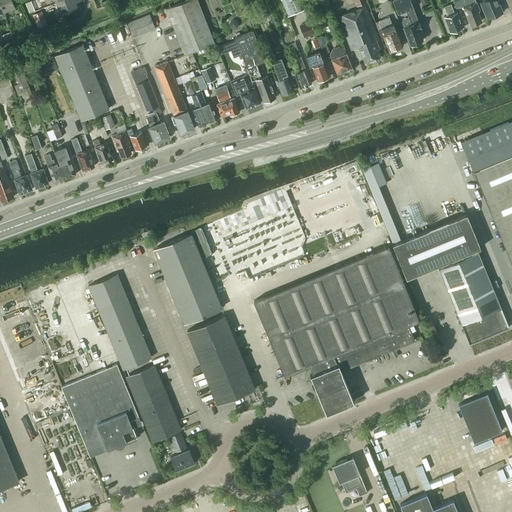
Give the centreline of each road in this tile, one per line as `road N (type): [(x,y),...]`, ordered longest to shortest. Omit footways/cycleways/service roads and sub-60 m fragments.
road 1 (residential): [(511,34),(288,117),(280,134)]
road 2 (secondary): [(511,49),(399,97),(280,134)]
road 3 (secondary): [(285,145),(511,69)]
road 4 (unclassified): [(292,443),(511,351)]
road 5 (secondary): [(98,196),(285,145)]
road 6 (secondary): [(280,134),(98,196)]
